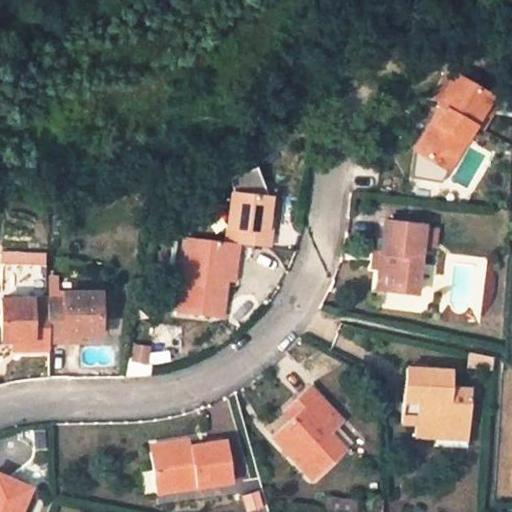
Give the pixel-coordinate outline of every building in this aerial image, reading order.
[(435,121),(430,118),(413,146),(433,159),(435,154),(448,162),(490,94),(455,73),(436,102),(439,104),(435,109),(440,113),(435,121)] [(225,178),(231,192),(266,196),(254,166),(225,178)] [(231,192),(228,192),(223,242),(238,243),(268,247),(270,233),(264,233),(266,220),(268,197),(266,196),(231,192)] [(381,251),(379,269),(377,289),(415,293),(421,225),(383,221),(381,251)] [(187,225),(169,223),(168,234),(185,236),(187,225)] [(223,242),(184,237),(175,310),(221,316),(226,279),(228,260),(236,261),(238,243),(223,242)] [(381,251),(374,250),(372,268),(379,269),(381,251)] [(46,258),(0,256),(0,264),(45,267),(46,258)] [(236,261),(228,260),(226,279),(234,280),(236,261)] [(0,264),(0,341),(11,341),(19,341),(19,349),(46,349),(46,341),(46,299),(45,267),(0,264)] [(62,299),(46,299),(46,341),(63,341),(63,335),(78,335),(98,335),(98,293),(62,293),(62,299)] [(19,341),(11,341),(11,349),(19,349),(19,341)] [(132,343),(128,359),(146,363),(150,347),(132,343)] [(483,355),(467,351),(464,363),(481,367),(483,355)] [(491,357),(483,355),(481,367),(491,370),(491,357)] [(401,403),(415,404),(414,415),(400,414),(400,422),(414,423),(414,436),(434,437),(435,429),(467,431),(469,391),(449,389),(450,372),(403,368),(401,403)] [(290,420),(272,437),(311,478),(342,449),(327,432),(321,427),(334,415),(309,388),(283,412),(290,420)] [(415,404),(401,403),(400,414),(414,415),(415,404)] [(339,421),(334,415),(321,427),(327,432),(339,421)] [(467,431),(435,429),(434,437),(467,439),(467,431)] [(44,432),(32,432),(33,449),(45,449),(44,432)] [(182,440),(154,445),(155,452),(183,448),(182,440)] [(155,452),(149,453),(155,494),(231,482),(225,441),(183,448),(155,452)] [(19,511),(29,489),(0,476),(0,511),(19,511)] [(237,493),(260,489),(258,478),(235,482),(237,493)] [(256,492),(241,496),(246,510),(260,506),(256,492)] [(354,511),(356,498),(325,495),(322,511),(354,511)]
